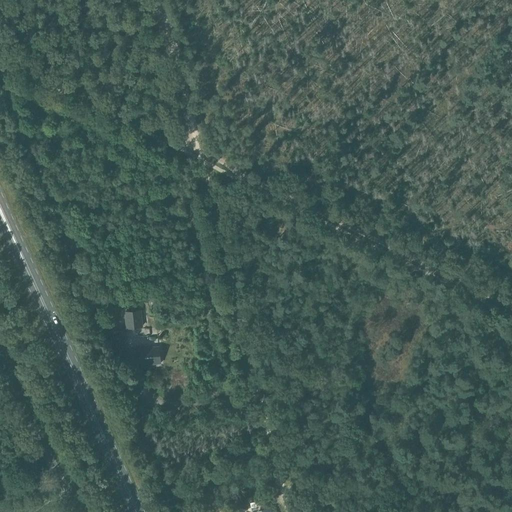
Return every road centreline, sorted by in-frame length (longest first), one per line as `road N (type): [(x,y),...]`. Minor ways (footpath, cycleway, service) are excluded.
road 1 (track): [(205,161),(286,511)]
road 2 (track): [(202,154),(511,309)]
road 3 (primary): [(138,511),(30,273)]
road 4 (track): [(205,161),(162,0)]
road 5 (unclassified): [(78,511),(0,365)]
